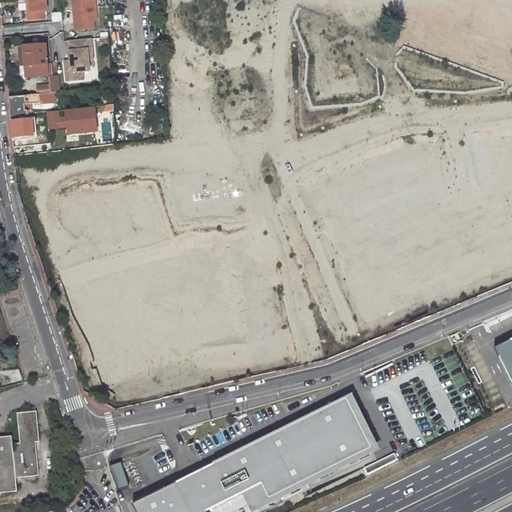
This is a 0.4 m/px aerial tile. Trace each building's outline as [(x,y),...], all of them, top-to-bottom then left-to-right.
[(29,0),(30,4),(31,13),(28,13),(29,21),(44,20),(44,11),(47,11),(46,0),(29,0)] [(73,0),(76,31),(94,29),(94,22),(97,22),(95,0),(73,0)] [(89,71),(88,61),(88,51),(92,51),(91,41),(67,43),(68,49),(70,48),(71,58),(64,58),(66,82),(83,81),(82,72),(89,71)] [(24,46),(26,67),(48,65),(47,52),(42,53),(39,53),(38,44),(24,46)] [(48,65),(26,67),(27,77),(52,74),(52,66),(48,66),(48,65)] [(40,96),(50,95),(49,86),(36,87),(36,95),(37,96),(40,96)] [(9,97),(10,108),(10,114),(25,112),(25,106),(41,105),(40,96),(37,96),(36,95),(9,97)] [(104,106),(106,126),(114,126),(113,105),(104,106)] [(25,112),(10,114),(11,121),(32,119),(32,113),(32,112),(25,112)] [(40,127),(49,126),(47,113),(40,113),(41,118),(39,118),(40,127)] [(13,138),(34,135),(32,119),(11,121),(13,138)] [(511,335),(489,347),(510,390),(511,389),(511,335)] [(348,393),(129,502),(133,511),(201,511),(201,510),(257,483),(264,496),(375,448),(348,393)] [(11,437),(0,438),(0,493),(17,492),(16,477),(39,475),(36,442),(39,441),(37,411),(17,412),(19,442),(12,443),(11,437)] [(118,462),(108,465),(116,488),(126,485),(118,462)]
